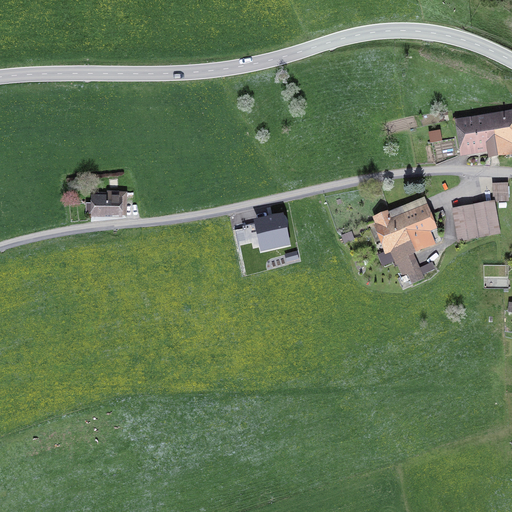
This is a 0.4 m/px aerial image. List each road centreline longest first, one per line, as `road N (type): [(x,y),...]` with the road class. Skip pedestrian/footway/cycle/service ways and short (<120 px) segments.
road 1 (secondary): [(0,77),(244,66),(391,30),(449,36),(511,59)]
road 2 (residential): [(0,246),(380,176),(511,173)]
